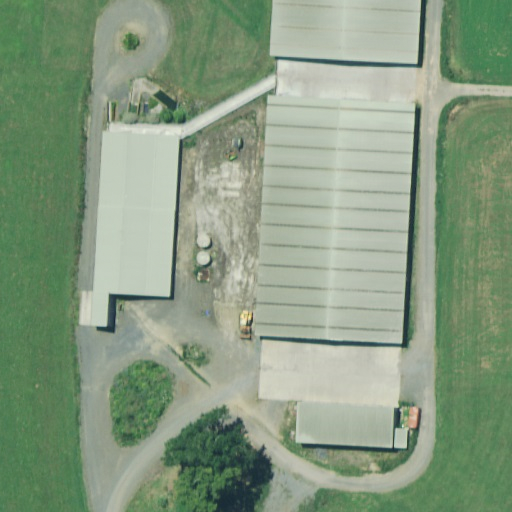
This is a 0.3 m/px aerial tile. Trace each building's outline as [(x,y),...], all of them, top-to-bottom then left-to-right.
[(278,0),(275,58),(414,68),(418,0),(278,0)] [(166,104),(152,104),(152,118),(166,118),(166,104)] [(271,114),(261,342),(402,348),(412,120),(271,114)] [(262,134),(252,133),(251,173),(260,173),(262,134)] [(97,296),(166,301),(176,139),(107,135),(97,296)] [(214,183),(217,183),(217,186),(223,186),(223,183),(228,183),(228,178),(237,178),(236,142),(200,143),(201,179),(214,179),(214,183)] [(401,407),(305,403),(304,443),(411,448),(412,430),(400,430),(401,407)]
